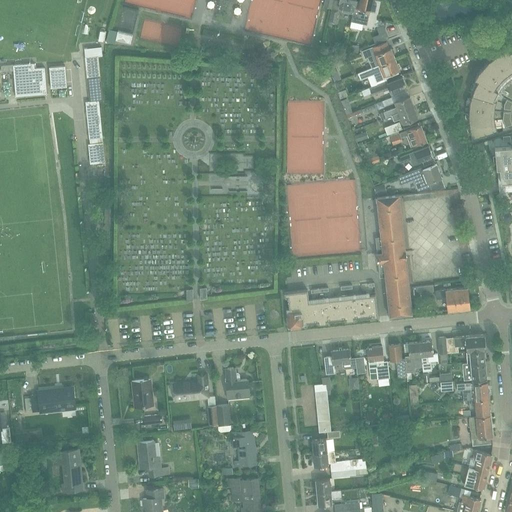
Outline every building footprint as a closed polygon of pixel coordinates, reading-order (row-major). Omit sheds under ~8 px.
[(333,0),(325,0),(324,7),(331,8),(333,0)] [(342,12),(353,14),(356,0),(355,0),(339,0),(339,2),(340,2),(339,8),(343,9),(342,12)] [(360,0),(360,1),(356,0),(353,14),(351,21),(367,25),(370,11),(375,12),(377,5),(372,4),(372,0),(360,0)] [(332,8),(329,22),(336,24),(339,10),(332,8)] [(142,28),(140,47),(177,50),(179,31),(142,28)] [(348,34),(361,36),(362,30),(350,28),(348,34)] [(133,34),(118,31),(116,40),(131,43),(133,34)] [(368,57),(372,68),(395,59),(391,48),(389,48),(386,42),(362,51),(365,58),(368,57)] [(469,114),(469,115),(469,116),(469,117),(469,118),(469,119),(469,120),(469,121),(469,122),(469,123),(469,124),(470,124),(470,125),(470,126),(470,127),(470,128),(470,129),(470,130),(471,130),(471,131),(471,132),(471,133),(471,134),(472,134),(472,135),(472,136),(472,137),(473,137),(473,138),(473,139),(494,131),(494,130),(492,126),(492,121),(491,116),(491,112),(492,107),(493,102),(494,98),(496,93),(499,92),(500,92),(504,94),(511,99),(511,50),(511,51),(510,51),(509,51),(508,48),(511,47),(511,46),(504,49),(500,51),(488,60),(478,71),(474,79),(478,80),(478,81),(477,81),(477,82),(477,83),(476,83),(476,84),(476,85),(475,85),(475,86),(475,87),(474,87),(474,88),(474,89),(474,90),(473,90),(473,91),(473,92),(473,93),(472,93),(472,94),(472,95),(472,96),(471,96),(471,97),(471,98),(471,99),(471,100),(470,100),(470,101),(470,102),(470,103),(470,104),(470,105),(470,106),(469,106),(469,107),(469,108),(469,109),(469,110),(469,111),(469,112),(469,113),(469,114)] [(102,47),(84,49),(85,57),(98,56),(102,55),(102,47)] [(98,56),(85,57),(90,101),(86,101),(89,139),(90,138),(90,144),(88,144),(90,164),(105,162),(102,135),(99,101),(100,101),(103,100),(99,60),(98,57),(98,56)] [(361,79),(368,77),(373,74),(376,82),(399,73),(398,71),(400,70),(399,68),(400,67),(399,64),(397,64),(395,59),(372,68),(358,73),(361,79)] [(46,93),(45,80),(44,68),(34,69),(34,64),(14,65),(14,70),(16,95),(46,93)] [(67,87),(66,69),(65,66),(49,67),(51,88),(67,87)] [(402,77),(388,83),(387,81),(369,88),(372,95),(389,88),(392,94),(407,88),(402,77)] [(341,80),(335,82),(338,88),(344,86),(341,80)] [(392,115),(414,106),(408,91),(382,101),(384,106),(395,102),(397,107),(384,112),(386,117),(392,115)] [(375,107),(374,104),(346,114),(348,118),(375,107)] [(418,117),(414,106),(392,115),(394,121),(401,118),(403,123),(418,117)] [(511,112),(504,111),(503,111),(503,120),(505,128),(511,125),(511,122),(511,119),(511,112)] [(384,128),(387,135),(402,129),(399,122),(384,128)] [(421,125),(412,128),(390,136),(393,144),(403,141),(402,137),(406,136),(410,147),(427,141),(421,125)] [(433,151),(431,151),(429,145),(399,157),(402,162),(410,159),(413,165),(422,161),(424,166),(434,162),(435,162),(433,155),(434,154),(433,151)] [(511,145),(495,147),(497,168),(500,167),(502,185),(505,184),(506,192),(511,191),(511,145)] [(430,189),(445,188),(442,178),(436,164),(434,164),(434,162),(424,166),(411,171),(398,176),(401,184),(414,179),(419,190),(429,186),(430,189)] [(247,193),(247,189),(256,189),(256,177),(245,178),(245,183),(231,183),(231,193),(247,193)] [(399,194),(378,197),(382,237),(376,238),(378,253),(377,253),(378,261),(379,261),(406,259),(399,194)] [(412,314),(406,259),(379,261),(381,276),(386,275),(390,316),(412,314)] [(448,300),(449,308),(449,310),(469,307),(467,286),(446,288),(446,289),(436,290),(437,298),(442,297),(443,300),(448,300)] [(373,315),(373,318),(378,317),(375,294),(309,301),(308,290),(284,292),(285,297),(288,297),(289,308),(286,308),(288,327),(303,325),(303,322),(318,321),(318,324),(327,323),(327,320),(345,318),(346,321),(354,320),(354,317),(373,315)] [(485,334),(466,336),(446,338),(447,353),(459,352),(458,345),(466,344),(467,351),(484,349),(484,350),(486,350),(485,334)] [(447,353),(446,338),(445,336),(438,337),(440,354),(447,353)] [(428,361),(431,361),(438,360),(437,354),(433,354),(432,340),(420,341),(422,367),(423,371),(429,371),(428,361)] [(422,367),(420,341),(408,343),(409,356),(405,356),(405,358),(406,377),(407,379),(412,378),(411,372),(415,371),(415,368),(422,367)] [(390,360),(396,359),(397,368),(398,378),(406,377),(405,358),(402,358),(400,343),(389,345),(390,360)] [(384,366),(384,361),(383,358),(382,345),(367,347),(369,362),(370,380),(390,378),(388,366),(384,366)] [(332,351),(332,356),(324,357),(326,374),(335,373),(334,364),(343,363),(343,366),(345,368),(354,367),(353,358),(351,358),(350,349),(332,351)] [(468,363),(485,361),(484,350),(484,349),(467,351),(468,363)] [(487,378),(485,361),(468,363),(469,368),(472,367),(473,379),(487,378)] [(250,394),(248,379),(239,380),(239,375),(237,374),(236,374),(235,368),(225,369),(228,396),(250,394)] [(175,400),(207,397),(209,397),(206,373),(198,374),(199,382),(173,384),(175,400)] [(151,379),(132,381),(135,407),(153,405),(151,379)] [(487,381),(473,382),(456,383),(457,390),(462,390),(463,400),(469,400),(488,398),(487,381)] [(32,395),(32,397),(24,398),(26,412),(40,410),(40,412),(61,409),(61,407),(75,406),(76,418),(73,389),(64,390),(65,392),(54,393),(53,389),(38,391),(39,395),(32,395)] [(490,414),(488,398),(469,400),(469,408),(475,408),(476,416),(490,414)] [(231,425),(229,404),(216,405),(218,424),(218,426),(231,425)] [(218,424),(216,405),(207,405),(209,425),(218,424)] [(161,414),(144,416),(145,424),(162,422),(161,414)] [(490,414),(476,416),(471,416),(470,416),(473,445),(486,444),(486,447),(492,447),(493,443),(492,436),(493,436),(490,414)] [(331,431),(330,419),(318,420),(319,432),(328,431),(331,431)] [(253,430),(233,432),(234,445),(239,444),(241,459),(236,459),(236,467),(256,464),(253,430)] [(312,440),(313,453),(327,451),(326,439),(312,440)] [(149,475),(161,474),(170,473),(169,467),(160,467),(159,456),(155,457),(154,441),(138,442),(140,468),(149,467),(149,475)] [(79,449),(53,451),(54,463),(62,462),(64,483),(62,483),(63,491),(83,489),(79,449)] [(472,453),(468,467),(474,468),(488,471),(492,454),(473,449),(472,453)] [(334,451),(327,451),(313,453),(314,466),(329,464),(329,463),(330,463),(331,465),(330,465),(331,471),(366,468),(365,458),(335,461),(334,451)] [(232,467),(222,468),(223,476),(233,475),(232,467)] [(468,467),(464,484),(471,486),(482,489),(483,489),(488,471),(474,468),(468,467)] [(331,477),(367,474),(366,468),(331,471),(331,477)] [(260,511),(258,478),(240,480),(239,477),(222,479),(222,489),(232,488),(233,500),(243,499),(244,507),(241,508),(241,511),(260,511)] [(316,479),(317,492),(332,491),(331,478),(316,479)] [(459,497),(461,488),(456,487),(449,485),(449,486),(448,490),(447,494),(459,497)] [(148,498),(143,499),(144,511),(162,511),(161,498),(164,497),(163,489),(147,490),(148,498)] [(333,504),(333,497),(341,496),(341,490),(332,491),(317,492),(318,505),(333,504)] [(36,491),(29,491),(21,491),(21,500),(36,500),(36,491)] [(382,494),(372,494),(373,511),(384,510),(382,494)] [(461,494),(461,496),(460,498),(463,498),(462,502),(459,502),(456,511),(459,511),(477,511),(481,499),(461,494)] [(413,508),(424,509),(424,498),(414,497),(413,508)] [(334,504),(335,511),(360,508),(359,502),(334,504)]
